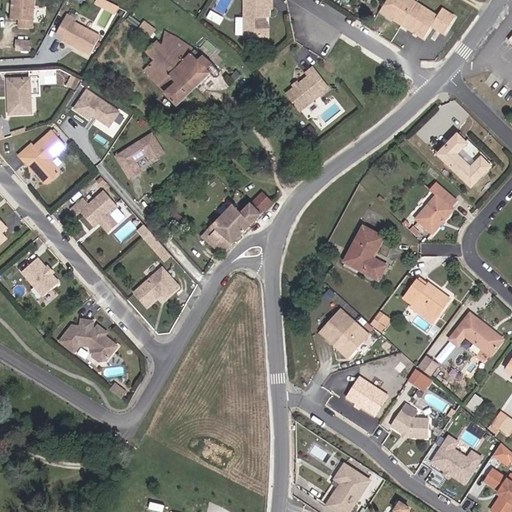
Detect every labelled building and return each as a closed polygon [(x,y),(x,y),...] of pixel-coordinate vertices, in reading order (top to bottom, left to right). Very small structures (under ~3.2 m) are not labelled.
[(18,19),(18,27),(32,27),(31,0),(11,0),(11,19),(18,19)] [(390,0),(384,0),(377,13),(420,39),(429,27),(430,24),(424,21),(427,14),(404,0),(394,0),(393,2),(390,0)] [(266,15),(269,13),(269,6),(243,7),(243,43),(264,42),(263,23),(266,22),(266,15)] [(434,18),(430,24),(429,27),(441,34),(450,18),(438,11),(434,18)] [(424,21),(430,24),(434,18),(427,14),(424,21)] [(59,37),(86,52),(96,34),(69,18),(59,37)] [(19,39),(19,48),(32,49),(33,40),(19,39)] [(165,54),(145,72),(162,91),(160,93),(174,108),(207,79),(212,84),(218,83),(219,81),(216,75),(208,66),(197,58),(169,39),(165,47),(163,49),(165,54)] [(308,82),(299,88),(294,92),(287,97),(299,113),(327,93),(312,73),(306,78),(308,82)] [(26,88),(6,90),(8,123),(28,121),(26,88)] [(90,92),(77,111),(92,121),(95,117),(99,120),(112,129),(122,114),(90,92)] [(154,135),(117,157),(131,180),(138,175),(133,166),(137,163),(148,157),(152,164),(166,156),(154,135)] [(472,145),(464,137),(445,156),(476,188),(495,169),(487,161),(478,171),(462,155),(472,145)] [(20,164),(47,191),(57,182),(57,178),(51,170),(52,165),(63,154),(50,140),(33,155),(31,154),(20,164)] [(143,173),(137,163),(133,166),(138,175),(143,173)] [(442,200),(421,222),(438,237),(459,214),(456,211),(462,204),(443,186),(435,194),(442,200)] [(261,198),(249,210),(257,218),(270,207),(261,198)] [(92,233),(97,228),(106,238),(116,229),(107,219),(114,213),(102,200),(88,211),(83,206),(70,217),(74,223),(79,219),(92,233)] [(257,218),(249,210),(246,207),(239,216),(239,217),(229,208),(227,211),(209,230),(218,239),(216,241),(213,245),(223,254),(227,248),(257,218)] [(115,232),(121,240),(136,227),(129,219),(115,232)] [(214,258),(218,261),(223,254),(213,245),(216,241),(218,239),(209,230),(201,238),(209,247),(206,251),(214,258)] [(376,264),(380,257),(387,243),(367,232),(349,267),(369,277),(372,274),(384,280),(390,271),(376,264)] [(41,278),(32,267),(18,280),(39,305),(53,292),(46,283),(44,283),(41,278)] [(133,298),(144,312),(154,304),(152,300),(157,297),(164,303),(177,291),(160,273),(133,298)] [(383,284),(384,280),(372,274),(369,277),(383,284)] [(425,319),(436,328),(454,305),(431,287),(428,291),(419,284),(406,302),(415,309),(418,305),(429,314),(425,319)] [(324,299),(330,304),(335,298),(329,293),(324,299)] [(370,338),(341,311),(320,334),(349,361),(370,338)] [(492,331),(473,317),(461,334),(478,347),(494,358),(504,344),(492,335),(492,331)] [(92,341),(89,339),(87,334),(85,334),(85,328),(74,327),(74,333),(66,333),(55,348),(68,359),(73,352),(83,352),(87,356),(86,361),(93,366),(99,365),(110,351),(96,341),(92,341)] [(89,331),(87,334),(89,339),(92,341),(96,341),(98,338),(89,331)] [(425,390),(432,378),(414,368),(407,379),(425,390)] [(389,396),(360,378),(347,398),(356,404),(361,407),(376,417),(389,396)] [(406,413),(402,411),(392,426),(404,434),(408,436),(409,437),(429,437),(429,419),(414,418),(418,412),(410,407),(406,413)] [(449,436),(432,461),(446,470),(452,475),(466,484),(483,458),(473,452),(468,459),(454,449),(459,442),(449,436)] [(511,465),(511,450),(497,443),(491,455),(511,465)] [(332,498),(327,506),(337,511),(349,511),(371,477),(346,462),(335,478),(342,482),(332,498)] [(510,511),(511,510),(511,480),(494,469),(487,480),(501,490),(503,494),(493,510),(496,511),(510,511)] [(327,506),(332,498),(325,494),(320,502),(327,506)]
